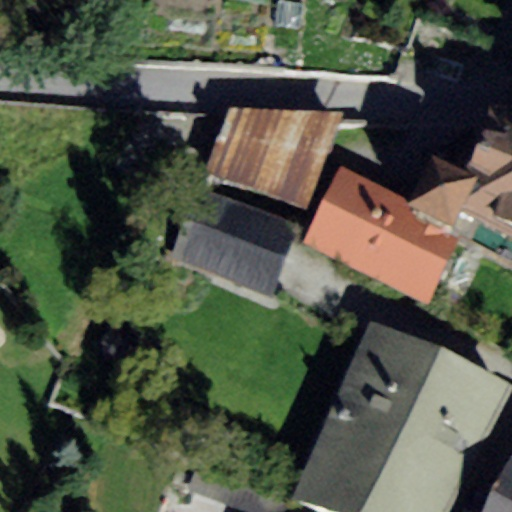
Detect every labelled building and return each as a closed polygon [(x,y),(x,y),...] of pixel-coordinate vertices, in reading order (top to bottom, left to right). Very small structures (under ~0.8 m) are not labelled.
[(341,132),(231,122),(208,188),(308,228),(341,132)] [(511,139),(488,138),(461,212),(479,221),(466,247),(511,271),(511,139)] [(342,183),(303,261),(428,323),(466,247),(479,221),(461,212),(431,197),(419,221),(342,183)] [(298,232),(201,197),(175,269),(272,304),(298,232)] [(290,511),(450,511),(501,407),(370,345),(290,511)] [(511,511),(511,461),(490,504),(505,511),(511,511)]
